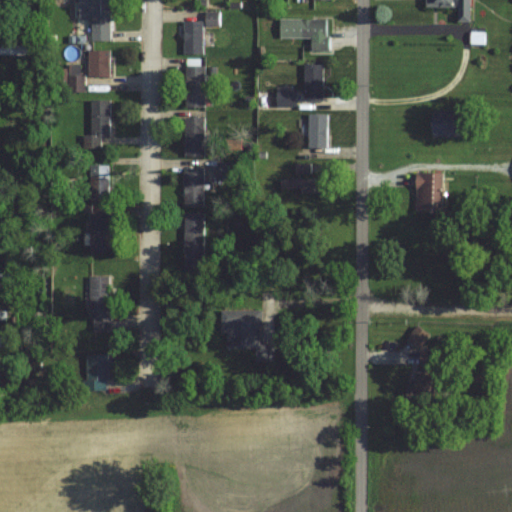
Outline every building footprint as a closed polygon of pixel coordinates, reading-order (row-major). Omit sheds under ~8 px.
[(91,19),(91,42),(110,41),(109,0),(78,0),(79,19),(91,19)] [(470,21),(470,0),(425,0),(426,7),(458,7),(458,21),(470,21)] [(279,19),(278,38),(310,38),(310,51),(327,52),(327,19),(279,19)] [(202,22),(183,22),(183,55),(202,55),(202,22)] [(26,46),(0,45),(0,55),(26,55),(26,46)] [(109,51),(87,51),(87,77),(109,77),(109,51)] [(303,98),(323,98),(323,65),(303,65),(303,98)] [(185,108),(204,108),(204,66),(185,66),(185,108)] [(83,91),(83,77),(69,77),(69,91),(83,91)] [(109,136),(109,101),(89,101),(89,136),(109,136)] [(327,114),(308,114),(308,149),(327,149),(327,114)] [(433,137),(462,137),(462,117),(433,117),(433,137)] [(204,156),(204,118),(185,118),(185,156),(204,156)] [(309,164),(295,164),(295,174),(309,174),(309,164)] [(90,202),(109,202),(109,165),(90,165),(90,202)] [(185,169),(185,207),(204,207),(204,169),(185,169)] [(443,173),(417,173),(417,213),(443,213),(443,173)] [(280,193),(328,193),(328,179),(280,179),(280,193)] [(110,252),(110,213),(91,213),(91,252),(110,252)] [(185,271),(204,271),(204,213),(185,213),(185,271)] [(9,226),(0,226),(0,236),(9,237),(9,226)] [(0,282),(12,282),(12,272),(0,272),(0,282)] [(110,277),(91,277),(91,331),(110,331),(110,277)] [(261,311),(222,310),(222,334),(227,334),(227,349),(256,349),(256,363),(275,363),(275,345),(261,345),(261,311)] [(0,347),(10,347),(10,337),(0,336),(0,347)] [(436,401),(436,350),(420,350),(420,372),(413,372),(413,401),(436,401)] [(86,355),(86,392),(108,392),(108,374),(113,374),(113,355),(86,355)]
